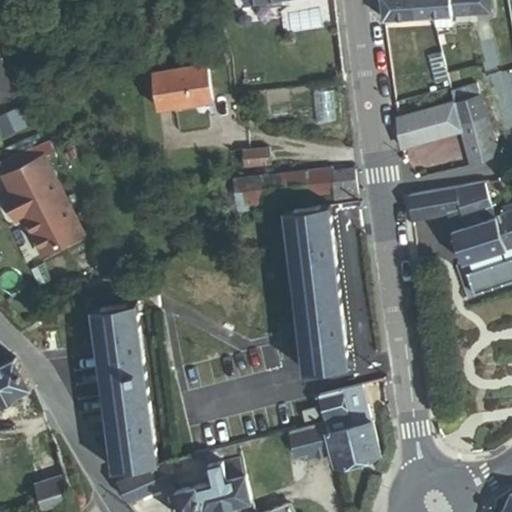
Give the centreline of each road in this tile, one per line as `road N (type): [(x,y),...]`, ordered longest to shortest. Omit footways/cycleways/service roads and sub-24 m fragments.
road 1 (tertiary): [(356,0),(414,433),(435,507)]
road 2 (unknown): [(402,341),(361,371),(300,381),(252,351),(158,260)]
road 3 (residential): [(121,511),(0,334)]
